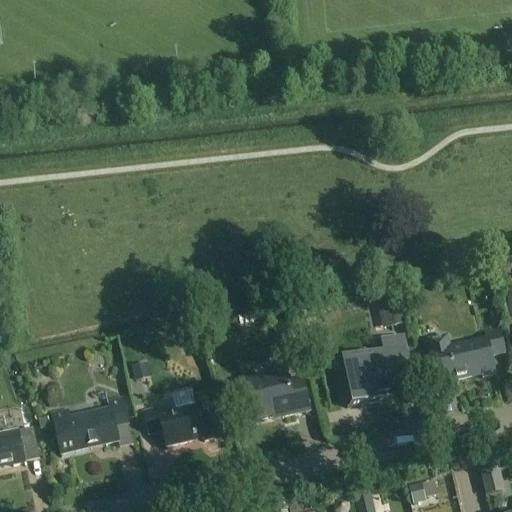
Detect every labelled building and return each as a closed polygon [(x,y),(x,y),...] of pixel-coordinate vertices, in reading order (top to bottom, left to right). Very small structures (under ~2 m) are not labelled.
[(384,331),(405,327),(400,303),(378,307),(384,331)] [(297,332),(284,334),(285,344),(299,343),(297,332)] [(505,355),(499,332),(484,335),(486,341),(450,349),(448,341),(427,345),(436,390),(457,386),(456,385),(494,376),(491,358),(505,355)] [(352,408),(363,406),(398,398),(394,380),(412,376),(403,339),(380,344),(382,355),(343,364),(352,408)] [(150,380),(147,365),(132,368),(135,383),(150,380)] [(288,384),(285,372),(272,375),(273,379),(247,384),(256,422),(281,416),(282,420),(309,414),(302,381),(288,384)] [(155,392),(127,398),(131,415),(159,409),(155,392)] [(128,428),(122,400),(108,404),(109,412),(70,420),(68,412),(52,416),(61,457),(118,445),(115,431),(128,428)] [(200,422),(197,408),(160,416),(158,410),(143,414),(149,437),(163,434),(167,451),(206,442),(206,444),(220,441),(215,418),(200,422)] [(0,473),(26,468),(19,433),(0,436),(0,473)] [(492,498),(506,494),(501,476),(488,479),(492,498)] [(433,500),(450,496),(447,485),(430,488),(433,500)]
